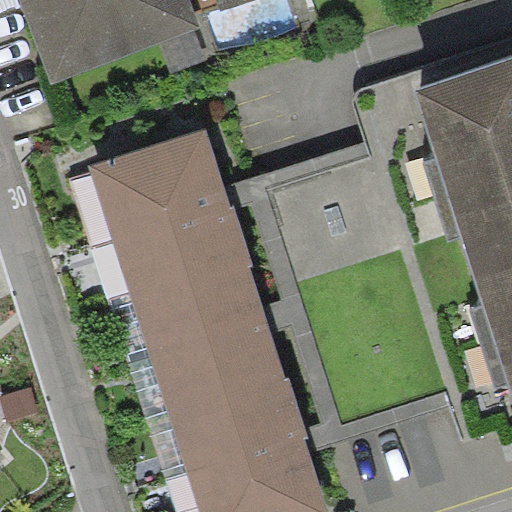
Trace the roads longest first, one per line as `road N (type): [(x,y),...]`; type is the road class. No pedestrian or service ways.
road 1 (residential): [(0,165),(51,289),(117,511)]
road 2 (unknown): [(500,0),(294,90)]
